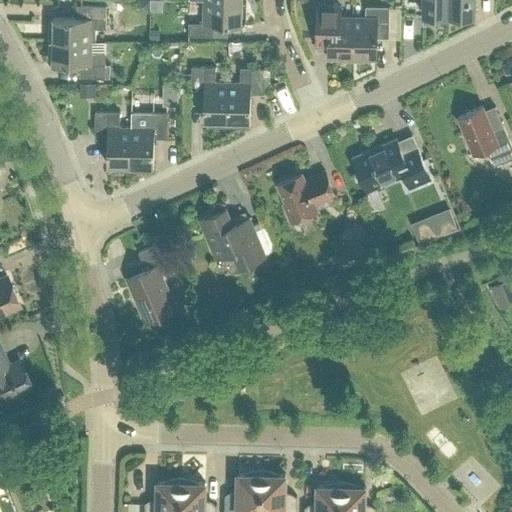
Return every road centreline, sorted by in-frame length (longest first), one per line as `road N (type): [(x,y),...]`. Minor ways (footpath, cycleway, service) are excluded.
road 1 (residential): [(455,511),(395,453),(361,438),(102,432)]
road 2 (residential): [(84,226),(322,120)]
road 3 (residential): [(322,120),(511,29)]
road 4 (residential): [(84,226),(46,120),(0,35)]
road 5 (residential): [(102,432),(84,226)]
road 6 (residential): [(322,120),(282,21),(282,0)]
